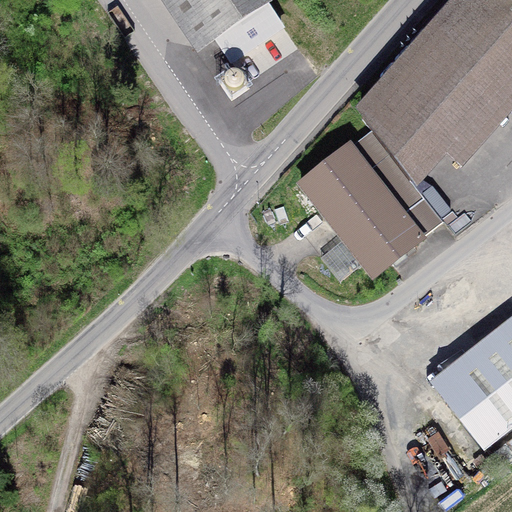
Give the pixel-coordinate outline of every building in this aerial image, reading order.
[(188,0),(232,63),(281,29),(261,0),(188,0)] [(511,0),(469,0),(362,120),(372,132),(411,181),(511,68),(511,0)] [(372,132),(301,188),(373,279),(444,223),(411,181),(372,132)] [(469,270),(447,291),(463,310),(486,289),(469,270)] [(511,430),(511,334),(438,393),(485,452),(511,430)]
